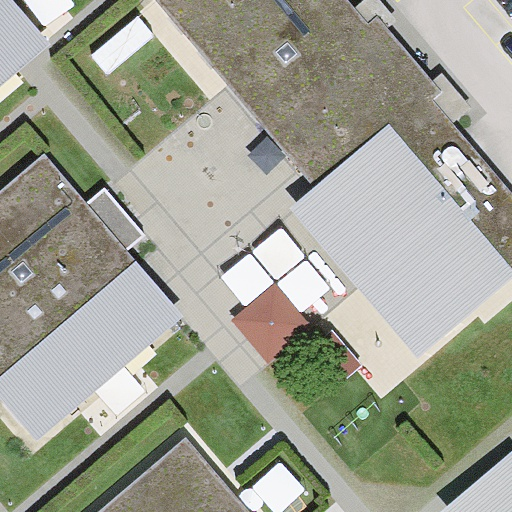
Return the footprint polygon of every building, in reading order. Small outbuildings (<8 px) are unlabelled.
[(0,0),(0,11),(12,0),(0,0)] [(365,0),(169,0),(347,196),(322,214),(448,366),(511,301),(511,244),(415,130),(452,92),(365,0)] [(151,265),(46,147),(0,187),(0,377),(10,389),(151,265)] [(274,361),(317,323),(304,308),(337,280),(284,220),(224,273),(250,302),(234,316),(274,361)] [(267,511),(179,414),(68,511),(267,511)] [(511,511),(511,447),(453,497),(465,511),(511,511)]
